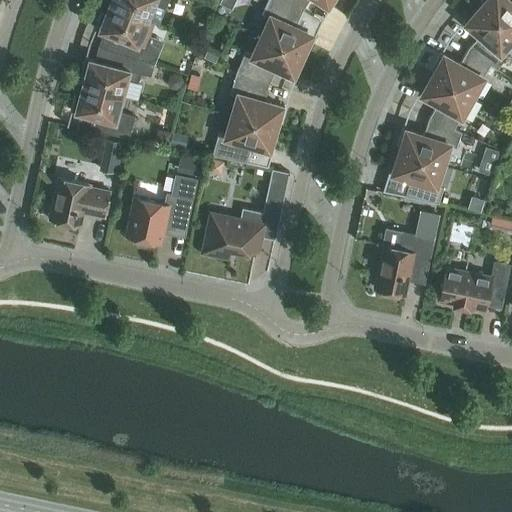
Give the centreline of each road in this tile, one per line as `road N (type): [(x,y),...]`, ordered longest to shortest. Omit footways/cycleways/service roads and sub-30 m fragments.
road 1 (residential): [(324,323),(340,220),(384,92),(435,0)]
road 2 (residential): [(377,0),(338,60),(268,312)]
road 3 (residential): [(8,254),(216,294),(268,312)]
road 4 (residential): [(8,254),(35,101),(68,0)]
road 5 (residential): [(324,323),(511,360)]
